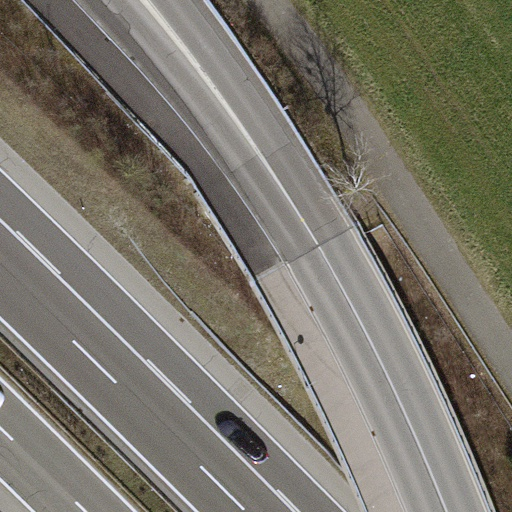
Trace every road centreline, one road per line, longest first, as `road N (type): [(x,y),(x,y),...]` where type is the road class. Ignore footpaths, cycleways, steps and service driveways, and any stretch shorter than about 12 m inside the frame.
road 1 (secondary): [(145,0),(318,244),(444,511)]
road 2 (track): [(511,365),(326,75),(260,0)]
road 3 (motorway): [(245,511),(0,266)]
